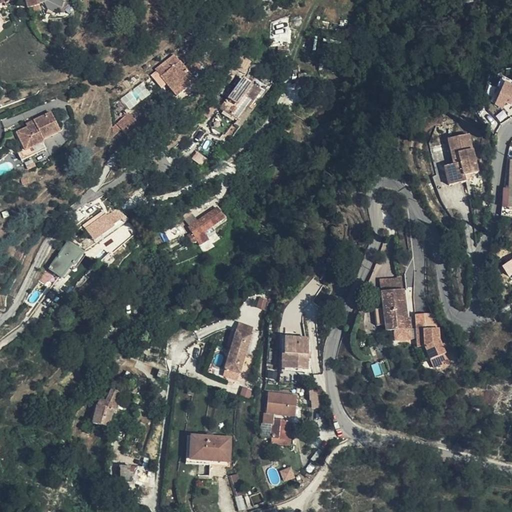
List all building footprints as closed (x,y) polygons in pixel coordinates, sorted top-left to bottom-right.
[(40,5),(45,2),(44,0),(25,0),(27,9),(40,6),(40,5)] [(68,7),(64,4),(59,11),(62,14),(68,7)] [(193,16),(188,26),(195,31),(202,23),(193,16)] [(195,31),(188,26),(181,35),(187,41),(188,40),(195,31)] [(197,52),(201,48),(203,47),(195,38),(191,42),(191,45),(197,52)] [(237,55),(231,65),(239,70),(245,61),(237,55)] [(167,71),(179,62),(175,56),(163,66),(167,71)] [(176,97),(196,83),(179,62),(167,71),(160,76),(167,85),(176,97)] [(239,70),(231,65),(226,72),(234,77),(239,70)] [(310,83),(309,74),(299,74),(300,84),(310,83)] [(226,120),(230,122),(239,128),(251,111),(248,108),(260,92),(244,80),(242,78),(229,96),(232,98),(229,102),(227,100),(220,109),(229,115),(226,120)] [(511,82),(505,80),(494,105),(502,108),(507,96),(511,97),(511,82)] [(50,112),(39,116),(40,121),(33,124),(17,131),(25,149),(41,142),(43,141),(41,138),(58,131),(50,112)] [(129,112),(116,123),(122,128),(121,129),(127,135),(139,125),(129,112)] [(112,127),(112,130),(116,134),(121,129),(122,128),(116,123),(112,127)] [(467,136),(446,141),(452,166),(442,169),(447,188),(465,184),(466,189),(471,187),(470,181),(464,182),(463,178),(469,177),(476,175),(467,136)] [(44,149),(41,142),(25,149),(17,153),(20,160),(44,149)] [(503,189),(501,207),(511,208),(511,160),(509,160),(508,183),(508,189),(503,189)] [(117,222),(124,218),(116,209),(107,216),(109,218),(96,229),(101,235),(117,222)] [(224,218),(217,209),(201,219),(188,228),(191,233),(195,239),(205,232),(224,218)] [(196,242),(199,246),(210,239),(205,232),(195,239),(191,233),(187,236),(190,242),(194,243),(196,242)] [(74,266),(83,253),(69,242),(49,269),(62,278),(72,264),(74,266)] [(108,274),(102,282),(104,284),(106,286),(112,278),(108,274)] [(403,291),(402,278),(392,279),(394,292),(403,291)] [(380,281),(381,293),(394,292),(392,279),(380,281)] [(104,284),(102,282),(95,291),(97,293),(104,284)] [(69,296),(74,289),(72,288),(70,288),(65,294),(69,296)] [(386,332),(394,331),(411,330),(410,326),(409,318),(407,318),(403,291),(394,292),(381,293),(385,327),(386,332)] [(376,328),(385,327),(381,293),(371,294),(376,328)] [(316,303),(315,302),(311,299),(307,305),(312,308),(316,303)] [(297,338),(307,338),(302,324),(297,325),(297,338)] [(424,330),(423,325),(415,326),(417,347),(424,346),(429,360),(444,353),(439,340),(437,329),(424,330)] [(411,330),(394,331),(394,334),(398,334),(398,339),(412,337),(411,330)] [(239,378),(249,340),(234,336),(224,374),(239,378)] [(284,355),(281,355),(281,369),(303,370),(307,370),(307,361),(310,360),(310,354),(308,353),(308,339),(307,338),(297,338),(284,338),(284,355)] [(359,340),(361,350),(369,349),(366,338),(359,340)] [(447,361),(444,353),(429,360),(432,367),(447,361)] [(379,377),(376,367),(370,369),(374,380),(379,377)] [(166,379),(168,374),(159,371),(157,377),(166,379)] [(108,427),(110,419),(113,410),(117,411),(121,393),(111,390),(106,401),(103,400),(101,400),(100,401),(97,404),(97,407),(94,407),(90,421),(93,422),(93,423),(108,427)] [(310,391),(311,408),(318,407),(317,391),(310,391)] [(295,418),(296,396),(267,393),(266,415),(263,415),(263,425),(272,425),(270,439),(285,440),(286,422),(273,421),(274,416),(295,418)] [(113,410),(110,419),(119,421),(121,412),(117,411),(113,410)] [(270,444),(289,446),(291,422),(286,422),(285,440),(270,439),(270,444)] [(191,460),(191,438),(186,438),(186,465),(209,466),(209,461),(191,460)] [(209,466),(226,466),(229,466),(230,439),(191,438),(191,460),(209,461),(209,466)] [(315,464),(323,454),(318,450),(310,460),(315,464)] [(209,476),(225,477),(226,466),(209,466),(209,476)] [(131,484),(135,470),(121,467),(120,482),(131,484)] [(137,467),(135,470),(131,484),(152,487),(154,470),(137,467)] [(283,481),(294,478),(291,467),(280,470),(283,481)] [(235,498),(242,496),(245,495),(239,478),(230,480),(235,498)] [(203,494),(204,499),(216,498),(213,480),(201,481),(203,494)] [(239,511),(245,511),(242,496),(235,498),(237,511),(239,511)]
